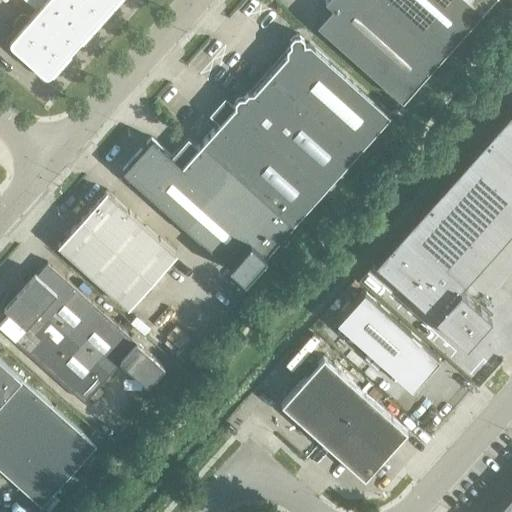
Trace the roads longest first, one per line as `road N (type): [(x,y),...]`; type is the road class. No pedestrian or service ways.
road 1 (unclassified): [(47,164),(195,0)]
road 2 (unclassified): [(409,511),(511,398)]
road 3 (unclassified): [(200,511),(247,462),(309,511)]
